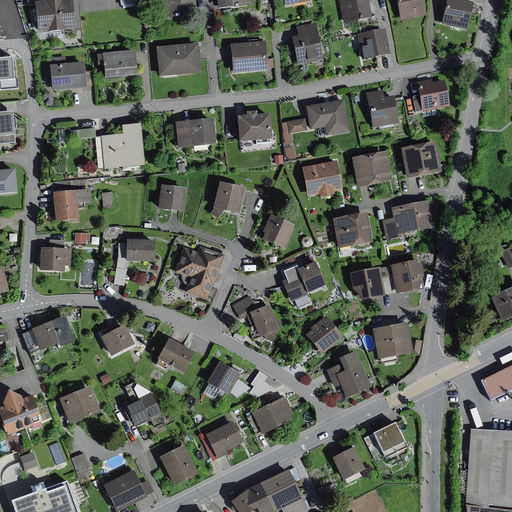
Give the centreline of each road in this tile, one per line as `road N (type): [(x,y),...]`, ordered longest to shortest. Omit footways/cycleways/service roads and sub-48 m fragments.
road 1 (residential): [(484,55),(282,93),(38,115),(30,304)]
road 2 (residential): [(336,426),(323,406),(234,345),(159,313),(111,301),(30,304)]
road 3 (residential): [(432,381),(484,55)]
road 4 (tertiary): [(336,426),(165,511)]
road 5 (residential): [(432,511),(432,381)]
